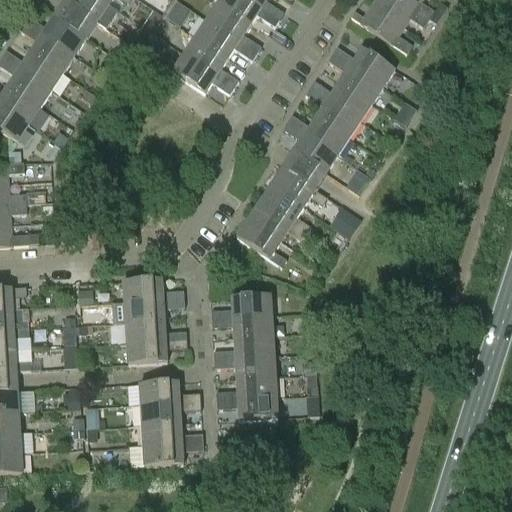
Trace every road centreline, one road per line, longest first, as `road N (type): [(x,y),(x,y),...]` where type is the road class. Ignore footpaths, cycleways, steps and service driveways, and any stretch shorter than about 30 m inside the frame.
road 1 (residential): [(0,266),(178,249),(219,184),(240,131),(327,0)]
road 2 (secondary): [(444,511),(511,300)]
